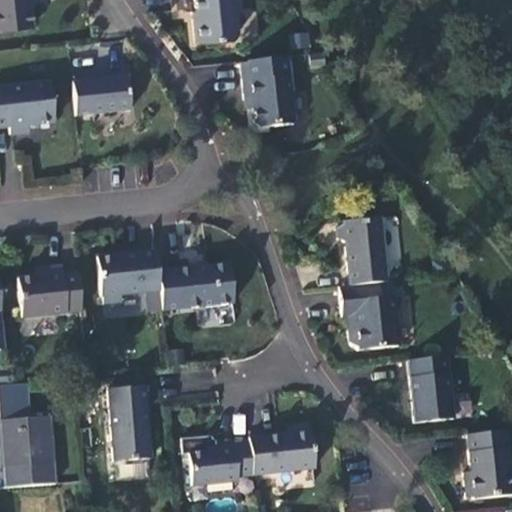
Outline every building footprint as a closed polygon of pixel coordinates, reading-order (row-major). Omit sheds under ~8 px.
[(6,0),(9,24),(48,21),(46,0),(6,0)] [(254,0),(210,0),(211,8),(207,9),(210,38),(249,34),(253,30),(251,11),(255,7),(254,0)] [(311,122),(305,55),(265,59),(265,61),(258,62),(262,98),(269,97),(272,122),(276,126),(311,122)] [(141,73),(87,78),(90,113),(145,107),(141,73)] [(66,92),(3,98),(6,125),(7,138),(25,136),(25,144),(43,142),(43,135),(69,132),(66,92)] [(6,125),(0,125),(0,165),(9,165),(6,125)] [(360,242),(364,286),(394,283),(402,283),(396,218),(358,222),(358,224),(351,229),(352,239),(360,242)] [(170,249),(112,254),(117,302),(135,300),(134,292),(173,289),(172,269),(170,249)] [(243,262),(172,269),(173,289),(175,309),(247,302),(243,262)] [(94,310),(90,271),(75,272),(74,265),(57,266),(58,274),(30,276),(34,316),(94,310)] [(0,351),(18,350),(10,269),(0,271),(0,351)] [(374,350),(414,346),(409,297),(396,298),(394,283),(364,286),(354,287),(357,317),(363,316),(366,344),(374,349),(374,350)] [(465,357),(425,360),(431,423),(471,419),(465,357)] [(0,384),(9,384),(21,384),(20,369),(0,369),(0,384)] [(9,384),(14,485),(61,484),(58,417),(35,418),(34,384),(21,384),(9,384)] [(162,458),(158,386),(121,388),(125,461),(162,458)] [(265,476),(327,471),(324,434),(323,434),(322,427),(305,428),(305,435),(262,439),(263,444),(265,476)] [(511,432),(483,435),(486,473),(478,473),(481,499),(488,499),(488,500),(511,498),(511,432)] [(250,477),(265,476),(263,444),(246,446),(246,443),(219,445),(220,452),(202,453),(205,485),(250,482),(250,477)]
